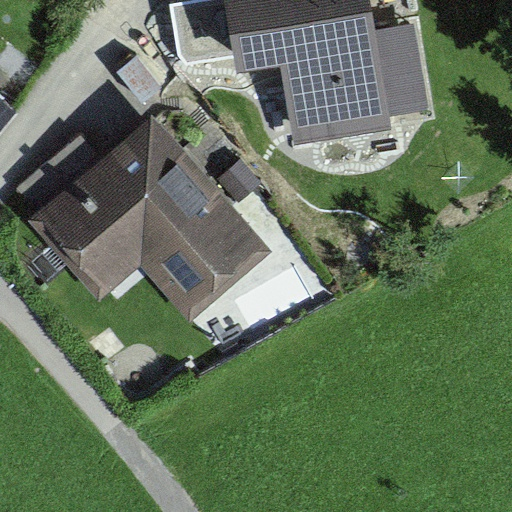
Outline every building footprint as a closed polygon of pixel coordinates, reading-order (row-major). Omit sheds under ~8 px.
[(377,0),(231,0),(240,54),(284,48),(297,134),(396,119),(394,107),(381,20),(377,0)] [(417,15),(381,20),(394,107),(430,102),(417,15)] [(82,127),(13,185),(103,289),(141,257),(188,312),(271,240),(152,101),(99,146),(82,127)] [(241,154),(221,172),(242,196),(263,177),(241,154)] [(108,328),(91,341),(107,360),(123,347),(108,328)]
